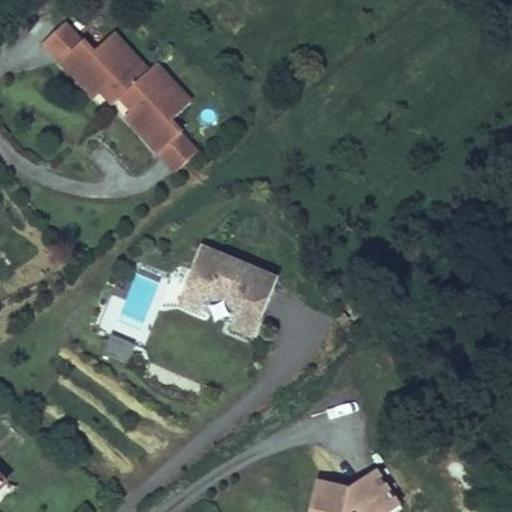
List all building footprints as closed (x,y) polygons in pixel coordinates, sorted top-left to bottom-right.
[(48,67),(70,47),(53,29),(31,49),(48,67)] [(135,78),(101,40),(80,59),(70,47),(48,67),(81,104),(89,98),(93,93),(105,106),(108,104),(112,99),(135,78)] [(177,109),(143,71),(135,78),(112,99),(123,111),(119,116),(111,122),(145,159),(167,139),(157,127),(177,109)] [(105,106),(93,93),(89,98),(100,110),(105,106)] [(123,111),(112,99),(108,104),(119,116),(123,111)] [(162,178),(184,157),(167,139),(145,159),(162,178)] [(237,348),(263,291),(187,258),(164,312),(185,322),(194,303),(226,317),(216,338),(237,348)] [(104,353),(126,363),(135,343),(113,333),(104,353)] [(307,480),(294,511),(378,511),(386,507),(365,474),(338,491),(307,480)]
